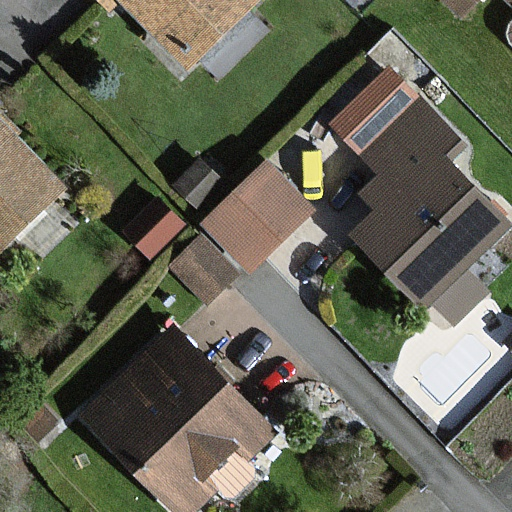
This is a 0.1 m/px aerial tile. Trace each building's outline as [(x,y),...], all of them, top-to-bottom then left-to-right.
[(138,0),(197,59),(256,0),(113,0),(117,3),(120,0),(138,0)] [(474,0),(457,0),(466,9),(474,0)] [(367,230),(433,298),(440,291),(460,312),(488,285),(468,264),(511,221),(511,218),(451,156),(468,140),(398,67),(342,120),(392,172),(373,190),(390,207),(367,230)] [(0,238),(5,243),(67,180),(0,114),(0,238)] [(315,207),(273,162),(212,220),(254,264),(315,207)] [(240,272),(208,237),(179,264),(210,299),(240,272)] [(280,428),(176,328),(95,412),(194,508),(214,488),(206,480),(245,440),(257,452),(280,428)]
